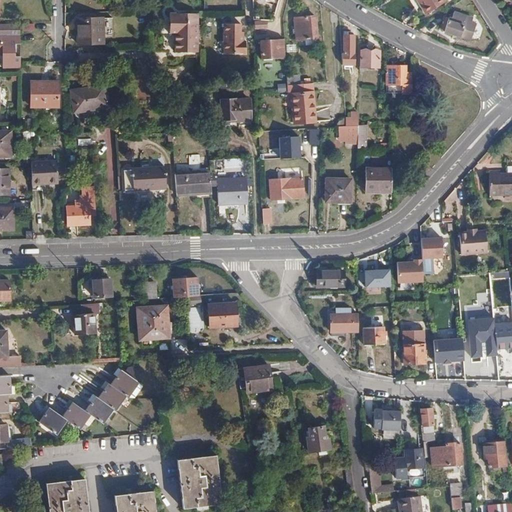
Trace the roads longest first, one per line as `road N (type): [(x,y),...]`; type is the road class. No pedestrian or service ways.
road 1 (tertiary): [(497,116),(407,221),(358,243),(297,248)]
road 2 (tertiary): [(239,249),(0,257)]
road 3 (residential): [(345,378),(511,393)]
road 4 (residential): [(335,0),(483,71)]
road 5 (residential): [(345,378),(365,511)]
